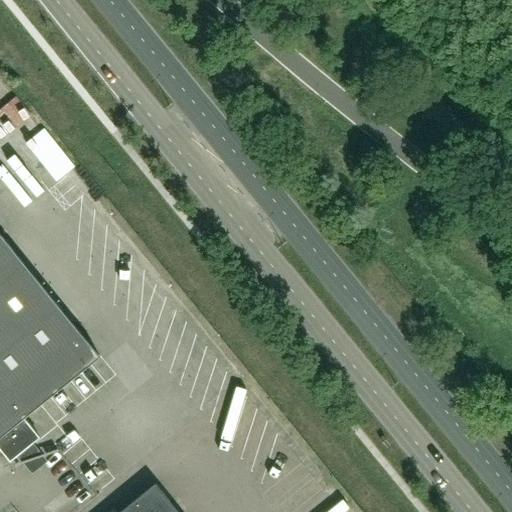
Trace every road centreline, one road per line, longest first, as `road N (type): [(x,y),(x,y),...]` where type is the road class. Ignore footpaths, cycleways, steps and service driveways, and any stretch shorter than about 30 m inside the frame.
road 1 (primary): [(55,0),(472,511)]
road 2 (primary): [(511,490),(110,0)]
road 3 (unclassified): [(511,233),(222,0)]
road 4 (unknown): [(0,180),(175,410)]
road 5 (unknown): [(175,410),(81,511)]
road 6 (unknown): [(175,410),(248,511)]
